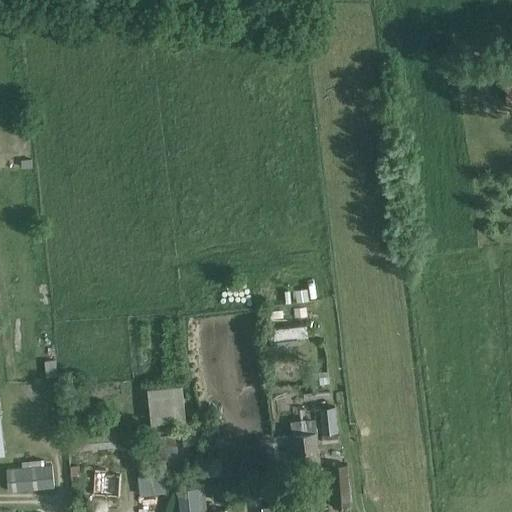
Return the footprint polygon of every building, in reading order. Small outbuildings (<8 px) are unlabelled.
[(297,302),(309,301),(307,289),(296,290),(297,302)] [(264,316),(282,312),(277,290),(259,295),(264,316)] [(307,325),(268,330),(269,341),(273,340),(274,350),(299,348),(298,338),(308,337),(307,325)] [(360,398),(351,400),(353,412),(361,410),(360,398)] [(65,405),(67,427),(85,426),(83,404),(65,405)] [(335,405),(319,407),(321,433),(337,431),(335,405)] [(315,419),(291,421),(295,468),(319,466),(315,419)] [(166,465),(198,462),(193,420),(180,421),(181,434),(134,439),(140,495),(165,493),(163,476),(168,476),(166,465)] [(220,431),(221,438),(221,447),(244,446),(244,448),(249,447),(249,445),(252,445),(251,436),(250,436),(249,420),(235,421),(236,431),(220,431)] [(69,433),(71,451),(116,447),(114,429),(69,433)] [(321,435),(322,444),(339,442),(338,433),(321,435)] [(272,447),(259,438),(254,445),(266,454),(272,447)] [(202,458),(204,477),(222,475),(220,456),(202,458)] [(9,492),(54,487),(51,465),(44,466),(43,460),(22,463),(22,468),(6,469),(9,492)] [(352,506),(348,464),(330,465),(333,507),(352,506)] [(79,466),(70,467),(71,480),(80,479),(79,466)] [(92,498),(119,500),(120,477),(104,476),(104,471),(93,471),(92,498)] [(224,483),(213,484),(215,502),(227,500),(224,483)] [(206,511),(204,487),(190,489),(177,490),(179,511),(206,511)]
